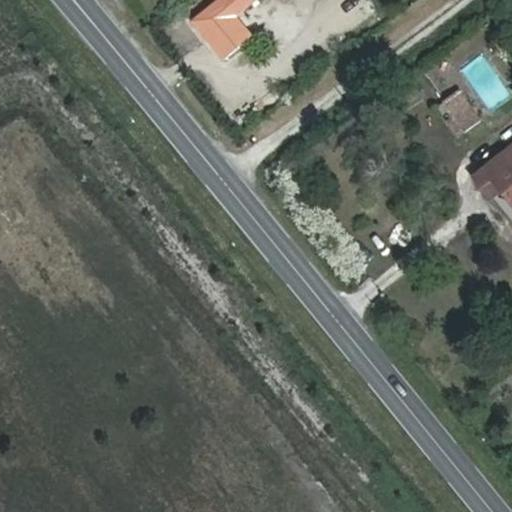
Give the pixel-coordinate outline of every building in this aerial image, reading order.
[(226,65),(257,37),(224,0),(215,0),(191,19),(226,65)] [(312,44),(336,49),(340,25),(317,21),(312,44)] [(274,59),(268,78),(295,86),(301,67),(274,59)] [(462,100),(446,112),(465,138),(481,126),(462,100)] [(511,156),(477,185),(489,201),(501,192),(511,205),(511,156)]
